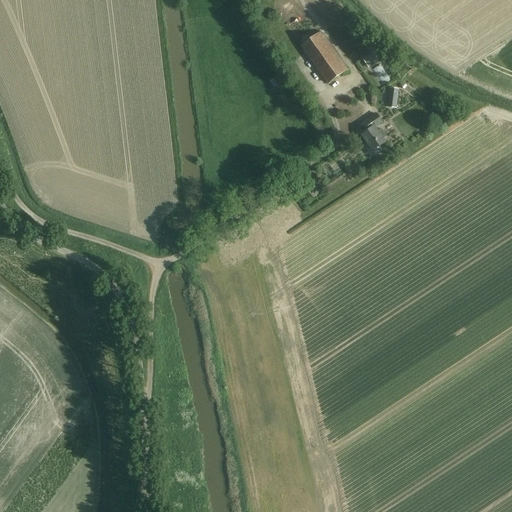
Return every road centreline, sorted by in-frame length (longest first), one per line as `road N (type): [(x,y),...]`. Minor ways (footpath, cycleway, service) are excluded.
road 1 (unclassified): [(144,405),(158,264),(41,223),(0,173)]
road 2 (unclassified): [(144,405),(120,299),(88,264),(31,238),(0,210)]
